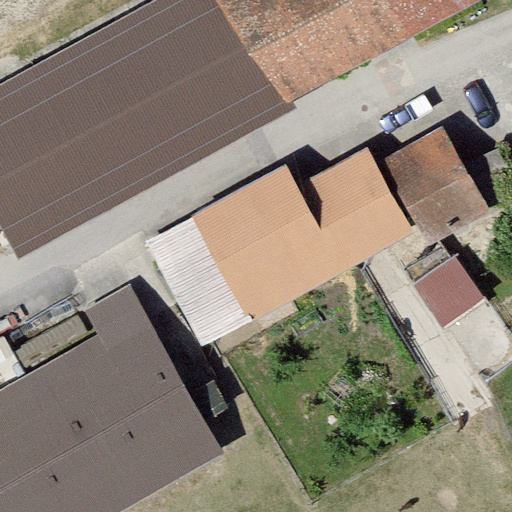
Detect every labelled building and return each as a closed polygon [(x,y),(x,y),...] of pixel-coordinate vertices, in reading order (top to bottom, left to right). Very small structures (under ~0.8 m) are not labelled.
[(307,108),(251,0),(135,0),(0,69),(0,223),(15,253),(307,108)] [(488,0),(251,0),(307,108),(488,0)] [(440,132),(386,164),(426,232),(480,200),(440,132)] [(220,350),(426,232),(386,164),(380,153),(315,190),(301,167),(161,247),(220,350)] [(459,264),(423,288),(450,328),(486,304),(459,264)] [(123,511),(224,456),(132,292),(93,313),(111,345),(0,406),(0,491),(11,511),(123,511)]
